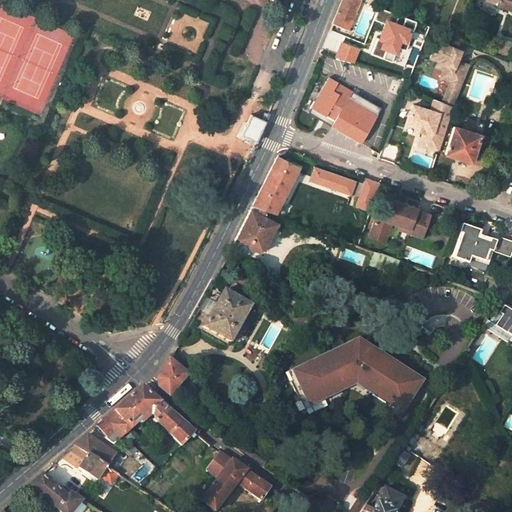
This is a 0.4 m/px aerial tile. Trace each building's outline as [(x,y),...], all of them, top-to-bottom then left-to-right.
[(358,0),(342,0),(332,25),(349,32),(361,2),(358,1),(358,0)] [(511,9),(511,0),(489,0),(498,3),(497,5),(511,11),(511,9)] [(403,42),(408,26),(381,17),(369,53),(397,63),(399,59),(393,57),(399,41),(403,42)] [(453,25),(449,35),(457,38),(461,28),(453,25)] [(511,43),(498,39),(495,48),(508,51),(511,43)] [(338,41),(334,57),(354,62),(359,47),(338,41)] [(441,78),(451,82),(449,87),(460,91),(471,63),(457,58),(460,49),(437,41),(431,58),(438,61),(436,66),(444,70),(441,78)] [(248,70),(237,66),(231,79),(242,84),(248,70)] [(332,91),(324,86),(311,107),(334,121),(331,126),(351,138),(368,110),(348,99),(353,92),(337,83),(332,91)] [(449,87),(443,103),(454,107),(460,91),(449,87)] [(439,151),(454,107),(443,103),(437,101),(433,109),(416,103),(409,122),(417,124),(417,127),(426,131),(424,136),(432,139),(429,147),(439,151)] [(256,109),(253,115),(251,114),(242,135),(257,142),(268,114),(256,109)] [(473,161),(480,137),(481,135),(471,131),(474,122),(467,120),(463,129),(454,126),(446,154),(472,164),(473,161)] [(424,136),(421,145),(429,147),(432,139),(424,136)] [(473,161),(484,165),(492,142),(480,137),(473,161)] [(275,213),(298,169),(278,157),(252,205),(275,213)] [(430,215),(416,210),(417,208),(391,199),(385,217),(378,215),(373,229),(388,234),(392,222),(401,225),(400,229),(422,237),(430,215)] [(235,240),(262,253),(277,223),(273,221),(270,219),(265,216),(267,213),(259,209),(258,213),(250,209),(235,240)] [(299,224),(325,233),(328,225),(303,216),(299,224)] [(472,257),(489,263),(493,252),(511,258),(511,254),(511,242),(498,237),(496,242),(491,240),(490,243),(478,239),(481,231),(463,225),(460,233),(463,234),(455,258),(469,263),(472,257)] [(386,241),(388,234),(373,229),(370,236),(386,241)] [(354,239),(331,231),(329,235),(352,243),(354,239)] [(455,258),(463,234),(460,233),(451,258),(454,259),(455,258)] [(231,273),(237,260),(227,255),(221,269),(231,273)] [(389,257),(382,276),(395,281),(402,262),(389,257)] [(232,282),(248,291),(252,284),(235,275),(232,282)] [(232,296),(224,291),(203,327),(230,343),(251,307),(244,303),(247,297),(247,294),(238,289),(235,291),(232,296)] [(511,309),(504,305),(500,313),(503,314),(495,326),(511,336),(511,337),(510,341),(511,342),(511,309)] [(365,352),(362,350),(358,341),(351,344),(351,345),(340,350),(342,353),(335,356),(333,353),(294,372),(298,380),(291,383),(300,401),(307,398),(310,405),(347,387),(346,385),(357,380),(363,384),(362,386),(364,388),(380,398),(382,396),(390,401),(389,403),(395,408),(397,405),(404,409),(420,384),(413,380),(415,377),(402,368),(401,370),(395,367),(396,364),(385,357),(384,359),(378,356),(379,354),(372,349),(370,352),(367,349),(365,352)] [(372,349),(358,341),(362,350),(365,352),(367,349),(370,352),(372,349)] [(167,392),(186,375),(169,359),(158,377),(160,385),(167,392)] [(357,380),(346,385),(347,387),(348,390),(356,386),(363,390),(364,388),(362,386),(363,384),(357,380)] [(140,388),(114,411),(131,429),(131,430),(138,423),(141,427),(150,418),(155,422),(153,424),(182,448),(195,432),(140,388)] [(114,411),(96,428),(106,437),(104,439),(113,445),(119,441),(119,440),(131,429),(114,411)] [(420,424),(414,431),(418,434),(423,426),(420,424)] [(75,446),(106,467),(114,454),(86,436),(75,446)] [(412,436),(406,444),(410,447),(411,446),(416,438),(412,436)] [(406,444),(394,463),(401,467),(403,468),(411,456),(409,456),(411,453),(410,452),(409,451),(412,447),(411,446),(410,447),(406,444)] [(77,469),(96,481),(99,476),(111,484),(117,474),(106,467),(75,446),(69,452),(82,461),(77,469)] [(220,478),(233,461),(221,452),(208,468),(220,478)] [(216,510),(239,484),(264,502),(274,489),(233,461),(220,478),(202,499),(216,510)] [(74,511),(83,500),(63,487),(60,492),(42,476),(29,487),(59,511),(74,511)] [(402,498),(379,485),(378,484),(366,503),(359,511),(395,511),(396,511),(395,511),(402,498)] [(359,498),(349,511),(359,511),(366,503),(359,498)]
